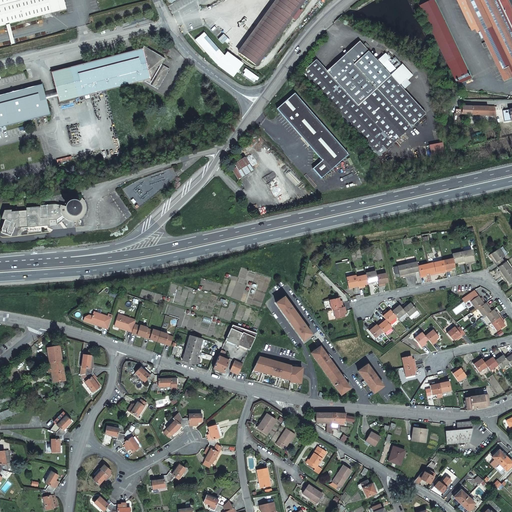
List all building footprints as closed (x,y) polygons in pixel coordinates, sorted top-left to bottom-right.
[(0,0),(0,25),(68,8),(66,0),(0,0)] [(280,0),(243,51),(256,61),(300,0),(280,0)] [(456,85),(472,77),(435,0),(430,0),(418,6),(456,85)] [(511,17),(504,0),(454,0),(459,10),(466,26),(467,26),(469,30),(472,28),(474,32),(477,31),(480,37),(482,41),(478,43),(480,48),(484,46),(487,53),(499,81),(511,75),(511,17)] [(369,146),(378,156),(412,126),(421,118),(425,115),(414,102),(403,89),(410,83),(407,79),(412,75),(401,62),(397,65),(384,50),(374,58),(365,47),(359,41),(355,45),(350,50),(327,70),(316,58),(302,71),(327,99),(369,146)] [(144,48),(53,71),(58,92),(59,96),(61,102),(146,80),(146,81),(159,88),(171,68),(163,64),(166,58),(145,45),(144,48)] [(0,126),(2,126),(51,113),(47,99),(46,95),(43,83),(0,94),(0,126)] [(294,93),(276,108),(320,158),(320,161),(312,168),(321,178),(348,154),(294,93)] [(497,123),(496,115),(495,108),(495,106),(480,106),(480,104),(478,104),(478,106),(464,105),(463,109),(456,108),(456,111),(454,111),(454,114),(471,114),(471,123),(497,123)] [(505,121),(511,120),(511,109),(503,111),(505,121)] [(253,170),(245,157),(234,164),(236,167),(232,169),(239,179),(253,170)] [(277,177),(266,184),(279,205),(290,199),(277,177)] [(81,196),(77,201),(79,203),(80,205),(80,207),(80,210),(78,212),(77,213),(74,214),(72,214),(70,214),(68,212),(67,211),(66,209),(66,207),(66,206),(60,205),(62,219),(64,218),(66,219),(69,220),(72,221),(76,220),(80,219),(83,217),(84,215),(85,212),(86,209),(86,207),(86,204),(86,202),(85,199),(84,199),(83,197),(81,196)] [(79,203),(77,201),(75,200),(72,200),(70,201),(68,202),(67,203),(66,205),(66,206),(66,207),(66,209),(67,211),(68,212),(70,214),(72,214),(74,214),(77,213),(78,212),(80,210),(80,207),(80,205),(79,203)] [(27,207),(27,210),(25,210),(10,211),(10,209),(3,210),(1,218),(4,219),(1,229),(2,229),(1,231),(11,234),(11,232),(12,232),(14,225),(18,225),(18,226),(26,225),(27,231),(41,230),(41,224),(56,223),(62,219),(60,205),(57,204),(46,205),(46,202),(43,203),(43,205),(41,205),(41,207),(40,206),(27,207)] [(495,266),(502,261),(499,256),(501,254),(495,247),(486,254),(495,266)] [(459,250),(462,262),(467,260),(467,259),(471,258),(469,248),(459,250)] [(457,263),(462,262),(459,250),(449,252),(450,257),(452,262),(456,261),(457,263)] [(450,257),(441,259),(443,270),(449,269),(448,267),(453,266),(452,262),(450,257)] [(443,270),(441,259),(425,263),(427,272),(438,270),(439,272),(443,270)] [(499,275),(509,268),(503,260),(502,261),(495,266),(497,269),(496,271),(499,275)] [(415,261),(404,263),(407,275),(413,273),(412,271),(417,270),(416,265),(415,261)] [(407,275),(404,263),(395,266),(397,275),(402,274),(402,276),(407,275)] [(427,272),(425,263),(416,265),(417,270),(418,276),(423,275),(422,273),(427,272)] [(511,277),(511,272),(509,268),(499,275),(502,279),(504,278),(507,282),(511,277)] [(373,271),(363,273),(364,275),(366,284),(371,283),(371,282),(375,281),(374,275),(373,271)] [(374,275),(375,281),(377,286),(382,285),(381,283),(386,282),(384,273),(374,275)] [(354,277),(356,287),(357,289),(362,288),(361,285),(366,284),(364,275),(354,277)] [(351,286),(351,288),(356,287),(354,277),(354,276),(344,278),(346,287),(351,286)] [(468,298),(469,300),(476,294),(472,289),(460,298),(463,302),(468,298)] [(469,300),(474,308),(476,307),(483,301),(480,297),(479,298),(476,294),(469,300)] [(311,334),(284,296),(275,302),(302,340),(311,334)] [(339,303),(337,298),(328,300),(330,310),(332,310),(341,307),(340,302),(339,303)] [(483,301),(476,307),(482,315),(484,313),(489,310),(486,305),(488,304),(485,300),(483,301)] [(404,304),(400,307),(404,312),(410,318),(418,312),(409,302),(405,305),(404,304)] [(393,306),(389,309),(395,317),(397,318),(404,312),(400,307),(398,304),(394,307),(393,306)] [(343,307),(341,307),(332,310),(334,319),(344,317),(343,312),(344,312),(343,307)] [(489,310),(484,313),(487,317),(490,321),(500,315),(497,311),(495,312),(492,308),(489,310)] [(380,314),(384,318),(388,323),(395,317),(389,309),(385,312),(384,311),(380,314)] [(97,326),(108,329),(112,316),(108,314),(107,317),(94,312),(90,323),(95,325),(95,324),(97,325),(97,326)] [(114,326),(132,332),(134,324),(136,320),(118,314),(114,326)] [(500,315),(490,321),(496,330),(504,324),(501,320),(503,319),(500,315)] [(379,320),(375,323),(382,331),(383,332),(390,326),(388,323),(384,318),(380,321),(379,320)] [(382,331),(375,323),(371,327),(370,325),(366,329),(374,338),(382,331)] [(140,326),(134,324),(132,332),(132,333),(157,341),(160,331),(153,329),(153,330),(147,328),(148,327),(140,325),(140,326)] [(249,350),(256,333),(233,324),(226,341),(236,345),(235,346),(238,347),(239,345),(249,350)] [(462,329),(458,325),(455,327),(453,325),(446,331),(452,339),(456,336),(457,337),(464,332),(462,329)] [(427,338),(432,344),(435,340),(434,339),(438,336),(432,329),(424,335),(427,338)] [(168,333),(160,331),(157,341),(170,345),(173,336),(168,334),(168,333)] [(424,335),(421,331),(413,337),(421,346),(425,343),(423,342),(427,338),(424,335)] [(183,360),(195,364),(195,362),(198,363),(200,359),(197,358),(202,340),(190,336),(183,360)] [(50,363),(61,361),(58,346),(47,348),(50,363)] [(326,355),(320,346),(311,352),(341,394),(350,387),(343,378),(346,376),(343,374),(341,375),(328,358),(331,356),(328,353),(326,355)] [(222,350),(213,368),(223,373),(229,360),(222,357),(223,355),(223,356),(225,351),(222,350)] [(505,356),(502,352),(498,355),(497,354),(493,357),(498,363),(500,366),(508,361),(505,356)] [(401,357),(403,366),(414,364),(413,359),(412,359),(411,354),(401,357)] [(85,374),(92,372),(92,369),(89,368),(91,356),(83,355),(81,367),(85,368),(85,374)] [(490,369),(498,363),(493,357),(491,355),(488,357),(487,356),(482,359),(487,365),(490,369)] [(291,365),(259,356),(253,369),(290,380),(300,382),(302,367),(291,366),(291,365)] [(482,359),(481,356),(477,359),(476,358),(471,361),(478,371),(487,365),(482,359)] [(230,370),(238,374),(243,364),(234,360),(230,370)] [(64,379),(61,361),(50,363),(53,381),(64,379)] [(367,383),(374,393),(383,386),(368,364),(358,371),(365,380),(362,382),(365,385),(367,383)] [(414,364),(403,366),(405,376),(415,374),(414,369),(415,368),(414,364)] [(150,372),(149,371),(144,366),(142,369),(139,367),(134,373),(147,384),(150,380),(151,382),(153,375),(151,373),(148,376),(147,374),(150,372)] [(455,368),(451,371),(458,380),(466,375),(460,367),(456,369),(455,368)] [(91,377),(94,375),(92,372),(85,374),(79,375),(92,392),(98,388),(91,377)] [(153,375),(151,382),(157,382),(157,386),(170,386),(170,389),(175,389),(175,384),(177,384),(177,379),(174,379),(174,376),(166,376),(166,379),(165,378),(165,377),(159,377),(159,379),(158,379),(158,375),(153,375)] [(439,381),(441,391),(450,389),(448,378),(443,379),(443,380),(439,381)] [(431,393),(441,391),(439,381),(438,380),(428,381),(429,387),(431,393)] [(467,406),(467,408),(468,408),(468,409),(471,408),(471,409),(486,407),(485,406),(490,405),(489,401),(487,394),(465,397),(466,399),(467,406)] [(136,416),(145,402),(140,399),(138,402),(137,402),(135,405),(134,406),(133,405),(131,404),(127,410),(130,412),(136,416)] [(0,420),(16,414),(14,408),(0,412),(0,420)] [(182,428),(185,426),(182,418),(179,411),(172,418),(174,420),(166,428),(163,432),(167,436),(171,433),(171,434),(180,425),(182,428)] [(52,431),(55,432),(63,435),(65,433),(62,430),(71,422),(66,417),(67,415),(63,412),(52,422),(57,425),(52,431)] [(267,413),(263,420),(264,421),(260,428),(268,433),(277,419),(267,413)] [(327,432),(333,433),(333,427),(333,422),(333,413),(316,413),(316,423),(322,423),(323,426),(327,426),(327,432)] [(333,413),(333,422),(339,422),(346,422),(346,415),(346,413),(333,413)] [(185,426),(189,425),(195,424),(197,424),(197,422),(200,422),(200,414),(188,414),(188,418),(182,418),(185,426)] [(472,429),(472,421),(457,422),(458,429),(446,430),(448,443),(470,442),(472,429)] [(209,443),(217,444),(215,438),(219,437),(215,425),(207,427),(209,434),(207,434),(207,436),(208,440),(209,443)] [(120,440),(124,434),(118,433),(119,428),(106,426),(105,433),(116,436),(116,440),(120,440)] [(282,435),(291,440),(296,433),(287,427),(282,435)] [(414,433),(413,440),(426,442),(428,430),(417,428),(416,433),(414,433)] [(123,445),(123,446),(127,451),(130,449),(132,451),(138,446),(131,436),(132,436),(127,429),(124,434),(120,440),(122,444),(125,441),(126,443),(123,445)] [(380,436),(371,431),(366,440),(375,446),(380,436)] [(63,435),(55,432),(55,439),(51,439),(51,452),(59,451),(59,439),(63,439),(63,435)] [(288,446),(291,440),(282,435),(277,443),(283,447),(286,444),(288,446)] [(221,446),(217,444),(209,443),(207,447),(206,449),(204,453),(207,455),(205,460),(210,463),(211,463),(217,451),(219,452),(221,446)] [(313,454),(322,459),(327,452),(318,446),(313,454)] [(400,464),(404,450),(394,447),(392,453),(391,453),(388,461),(400,464)] [(490,463),(495,467),(499,462),(506,455),(499,448),(492,456),(495,458),(490,463)] [(1,464),(2,470),(6,471),(11,472),(8,450),(3,451),(5,463),(1,464)] [(318,465),(322,459),(313,454),(308,462),(316,468),(315,469),(320,473),(323,468),(318,465)] [(511,459),(506,455),(499,462),(506,469),(511,461),(511,459)] [(110,470),(103,464),(99,469),(100,470),(92,480),(98,485),(104,478),(106,481),(112,475),(110,473),(110,472),(110,471),(110,470)] [(171,473),(169,471),(166,474),(170,481),(174,476),(177,478),(185,468),(179,464),(171,473)] [(353,471),(345,465),(340,472),(341,473),(335,482),(342,487),(353,471)] [(255,469),(257,478),(258,477),(260,486),(269,485),(265,467),(255,469)] [(428,477),(429,475),(424,472),(424,473),(422,471),(414,481),(419,484),(421,479),(425,481),(428,477)] [(46,490),(53,491),(57,485),(54,483),(55,480),(58,475),(51,472),(45,483),(49,485),(46,490)] [(170,481),(166,474),(162,475),(163,478),(150,480),(151,488),(164,486),(164,482),(170,481)] [(436,479),(429,475),(428,477),(425,481),(430,483),(431,483),(432,484),(436,479)] [(478,484),(480,483),(482,481),(476,476),(473,480),(478,484)] [(367,496),(375,492),(371,484),(369,485),(367,480),(358,485),(360,490),(363,488),(367,496)] [(434,486),(443,494),(448,489),(447,488),(448,487),(447,486),(446,487),(439,481),(434,486)] [(323,494),(309,485),(303,493),(317,503),(323,494)] [(452,495),(460,503),(467,496),(459,488),(452,495)] [(58,505),(56,498),(55,498),(52,491),(53,491),(46,490),(41,489),(45,510),(53,508),(53,506),(58,505)] [(217,511),(222,505),(220,504),(216,502),(217,498),(205,494),(203,501),(211,504),(209,507),(217,511)] [(106,507),(111,511),(113,504),(112,503),(108,499),(105,502),(99,496),(94,502),(103,510),(106,507)] [(467,496),(460,503),(466,508),(467,510),(469,511),(474,506),(472,504),(474,503),(467,496)] [(228,499),(222,505),(217,511),(234,511),(234,510),(233,508),(228,499)] [(272,501),(258,505),(259,511),(272,511),(274,510),(272,501)] [(125,503),(121,503),(120,504),(113,504),(111,511),(110,511),(130,511),(130,507),(126,507),(125,503)]
